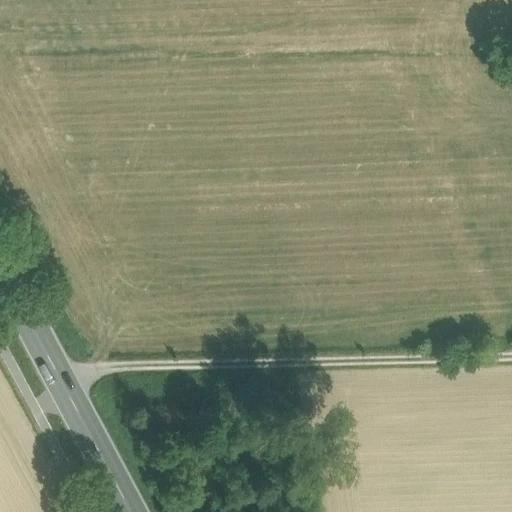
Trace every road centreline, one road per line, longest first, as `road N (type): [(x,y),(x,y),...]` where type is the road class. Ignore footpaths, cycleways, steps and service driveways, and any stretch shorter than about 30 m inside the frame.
road 1 (track): [(70,378),(105,365),(511,355)]
road 2 (primary): [(0,252),(138,511)]
